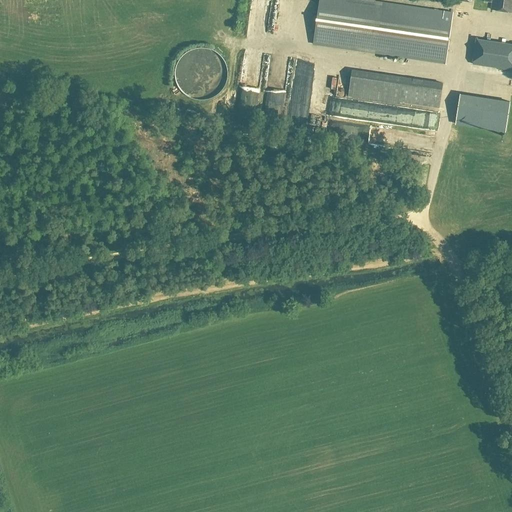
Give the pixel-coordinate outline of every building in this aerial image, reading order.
[(374,0),(320,0),(314,43),(445,63),(453,12),(375,0),(374,0)] [(511,0),(492,0),(491,9),(511,12),(511,0)] [(473,64),(511,69),(511,43),(477,38),(473,64)] [(310,61),(294,59),(289,102),(306,104),(310,61)] [(352,70),(348,96),(399,103),(399,101),(439,107),(442,83),(352,70)]
